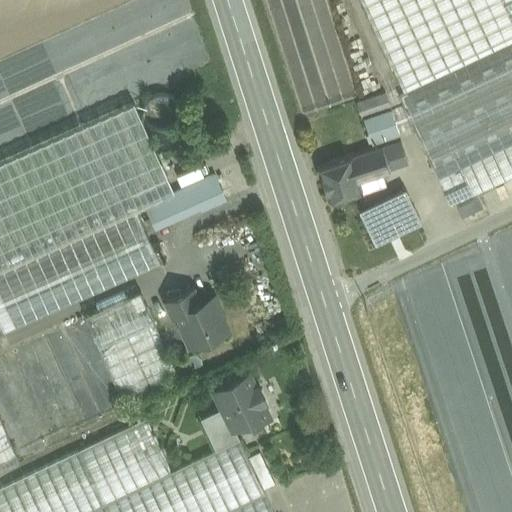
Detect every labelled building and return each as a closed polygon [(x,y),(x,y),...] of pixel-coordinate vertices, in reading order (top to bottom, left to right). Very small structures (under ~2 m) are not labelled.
[(511,21),(502,0),(359,0),(402,93),(511,41),(511,21)] [(511,0),(502,0),(511,21),(511,0)] [(511,41),(402,93),(398,95),(450,207),(511,177),(511,41)] [(175,122),(179,115),(179,107),(175,100),(169,95),(161,93),(153,95),(147,100),(143,107),(143,115),(147,122),(153,127),(161,129),(169,127),(175,122)] [(386,95),(356,104),(359,115),(389,106),(386,95)] [(133,101),(0,160),(0,267),(145,205),(174,192),(133,101)] [(391,110),(366,118),(373,141),(399,133),(391,110)] [(170,147),(172,142),(171,136),(167,132),(161,132),(156,134),(154,140),(155,145),(159,149),(165,150),(170,147)] [(404,140),(389,145),(395,166),(410,159),(404,140)] [(389,145),(350,157),(356,179),(389,169),(395,166),(389,145)] [(350,157),(318,167),(328,199),(359,189),(356,179),(350,157)] [(174,192),(145,205),(156,227),(203,204),(203,206),(225,198),(214,173),(174,192)] [(405,189),(360,210),(375,242),(420,222),(405,189)] [(478,197),(456,207),(461,217),(483,207),(478,197)] [(0,335),(159,263),(136,208),(0,267),(0,335)] [(418,232),(402,241),(408,252),(424,242),(418,232)] [(200,305),(192,288),(166,300),(173,315),(177,313),(182,324),(179,325),(184,336),(191,334),(195,344),(228,329),(214,298),(200,305)] [(138,289),(33,335),(75,430),(126,407),(122,399),(176,375),(138,289)] [(30,338),(0,350),(0,405),(24,459),(74,437),(30,338)] [(510,422),(511,423),(511,357),(507,364),(505,384),(482,382),(479,424),(495,403),(493,424),(505,429),(510,422)] [(248,373),(213,389),(222,407),(232,429),(234,428),(251,420),(253,423),(269,416),(262,402),(266,400),(258,385),(255,386),(248,373)] [(222,407),(200,418),(215,449),(239,438),(234,428),(232,429),(222,407)] [(0,486),(0,511),(274,511),(239,438),(215,449),(170,471),(164,457),(165,457),(154,433),(153,433),(145,417),(0,486)] [(0,471),(20,463),(0,418),(0,471)]
